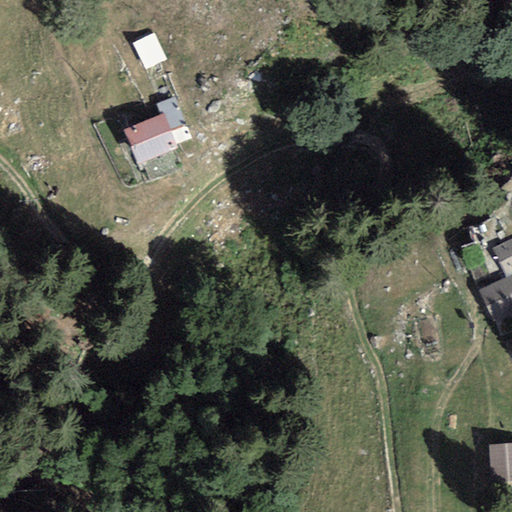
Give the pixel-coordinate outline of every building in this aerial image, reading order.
[(164,20),(140,29),(150,54),(173,45),(164,20)] [(181,102),(165,109),(178,138),(194,131),(181,102)] [(165,109),(123,128),(139,164),(181,146),(178,138),(165,109)] [(511,241),(495,249),(506,273),(511,269),(511,241)] [(511,275),(479,288),(491,319),(511,311),(511,275)] [(511,440),(486,444),(491,495),(511,492),(511,440)]
